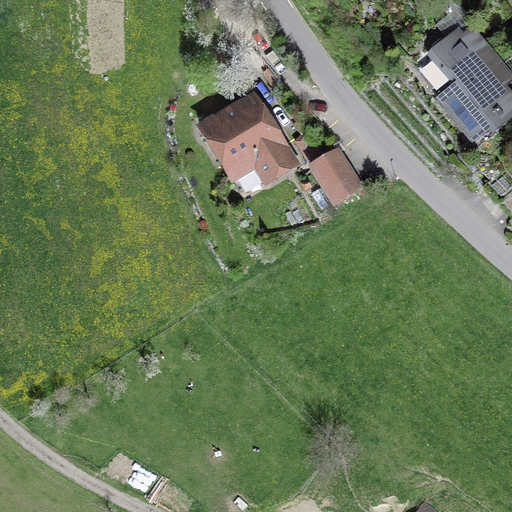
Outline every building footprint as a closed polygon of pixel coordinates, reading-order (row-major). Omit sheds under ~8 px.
[(464,43),(458,36),(427,63),(455,94),(437,110),(476,154),(511,122),(511,103),(505,95),(511,89),(511,81),(472,36),(464,43)] [(255,99),(195,135),(228,191),(252,177),(263,196),(300,175),(255,99)] [(336,156),(304,175),(329,216),(361,198),(336,156)] [(501,183),(489,194),(499,205),(511,194),(501,183)] [(511,200),(502,209),(511,219),(511,217),(511,200)] [(438,511),(424,501),(415,511),(438,511)]
